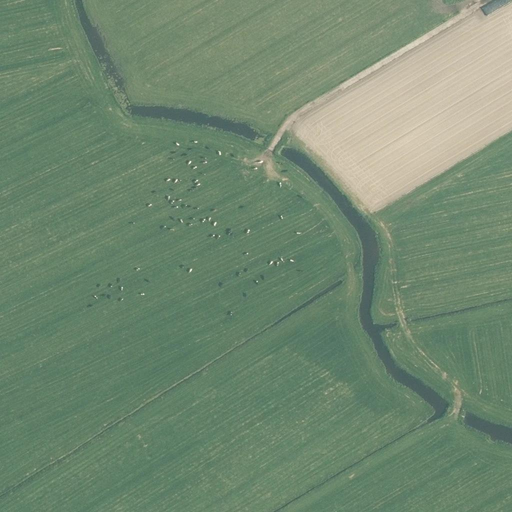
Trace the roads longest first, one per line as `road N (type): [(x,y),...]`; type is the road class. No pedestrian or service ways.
road 1 (track): [(462,403),(401,324),(385,231),(289,125)]
road 2 (track): [(298,511),(438,429),(462,403),(511,418)]
road 3 (track): [(289,125),(489,0)]
road 4 (track): [(122,120),(261,162),(289,125)]
road 5 (track): [(351,285),(340,237),(261,162)]
